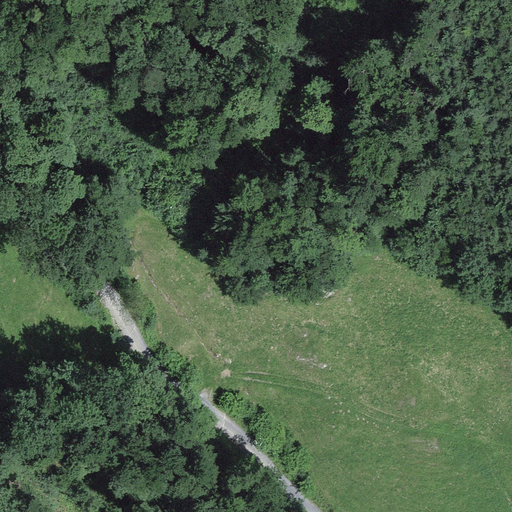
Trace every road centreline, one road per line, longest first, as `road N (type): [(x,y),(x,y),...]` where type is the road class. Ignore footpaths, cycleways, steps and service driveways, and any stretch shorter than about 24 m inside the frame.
road 1 (track): [(314,511),(212,410),(152,368),(101,286),(13,208),(0,181)]
road 2 (track): [(212,410),(212,386),(249,376),(332,395),(414,429)]
